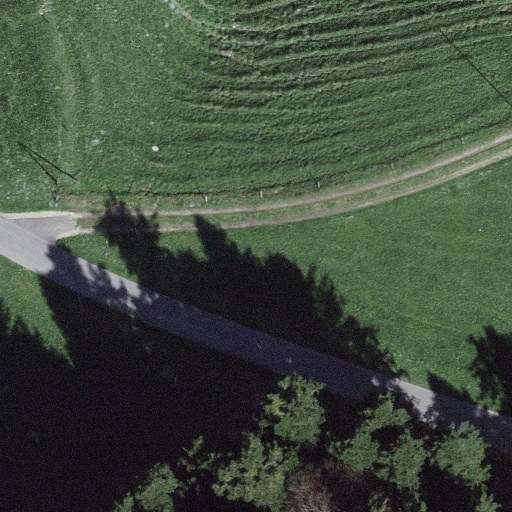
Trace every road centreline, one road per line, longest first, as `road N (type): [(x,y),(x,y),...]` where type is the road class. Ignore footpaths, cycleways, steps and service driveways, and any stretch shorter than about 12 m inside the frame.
road 1 (unclassified): [(0,230),(237,340),(511,435)]
road 2 (track): [(0,230),(314,210),(511,144)]
